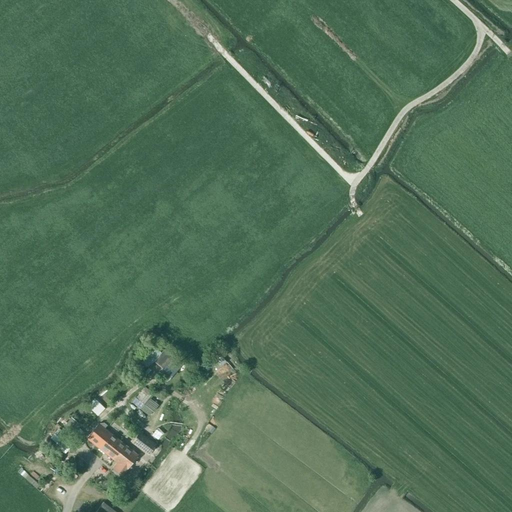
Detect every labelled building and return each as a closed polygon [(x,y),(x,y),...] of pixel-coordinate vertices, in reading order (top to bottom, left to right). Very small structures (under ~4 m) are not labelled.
[(182,364),(164,350),(161,353),(148,344),(136,361),(146,369),(154,362),(164,370),(159,376),(167,383),(182,364)] [(154,394),(145,387),(135,398),(144,406),(152,412),(158,405),(150,399),(154,394)] [(62,428),(72,436),(80,425),(71,418),(62,428)] [(87,439),(97,447),(109,432),(104,429),(107,425),(104,423),(99,424),(87,439)] [(59,443),(68,450),(74,442),(66,434),(66,435),(58,428),(53,435),(61,441),(59,443)] [(97,447),(113,460),(119,452),(113,448),(119,440),(109,432),(97,447)] [(156,451),(154,450),(157,446),(139,433),(131,443),(148,456),(148,455),(150,456),(156,451)] [(122,476),(128,468),(138,455),(119,440),(113,448),(119,452),(113,460),(117,463),(112,469),(115,470),(114,471),(122,476)] [(115,511),(103,503),(96,511),(115,511)]
